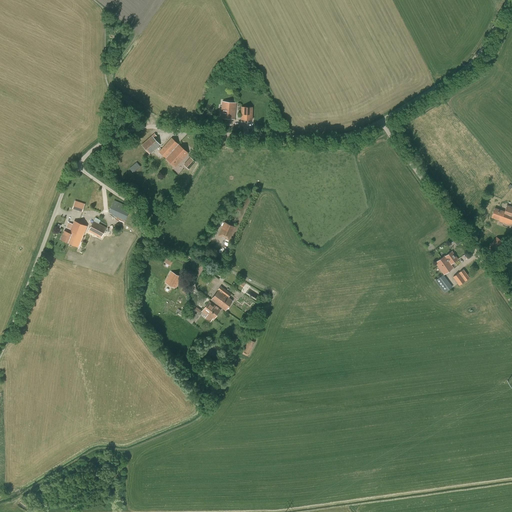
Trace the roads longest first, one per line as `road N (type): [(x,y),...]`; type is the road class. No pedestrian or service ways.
road 1 (unclassified): [(0,355),(64,188),(104,141),(149,126),(329,137),(381,121)]
road 2 (unclassified): [(511,306),(381,121)]
road 3 (unclassified): [(381,121),(470,63),(506,0)]
